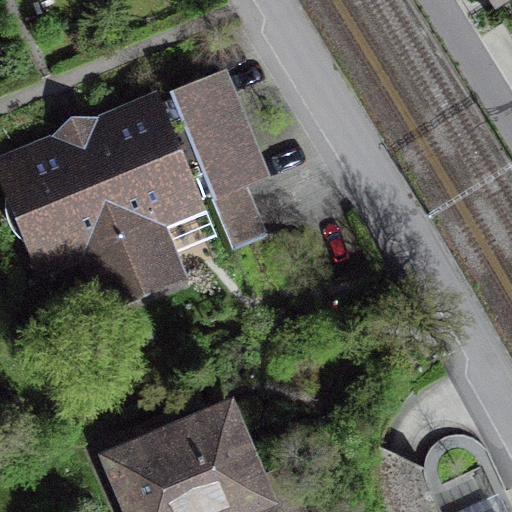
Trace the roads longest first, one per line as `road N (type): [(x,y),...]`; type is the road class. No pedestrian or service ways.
road 1 (residential): [(266,0),(439,280),(511,427)]
road 2 (residential): [(429,0),(511,143)]
